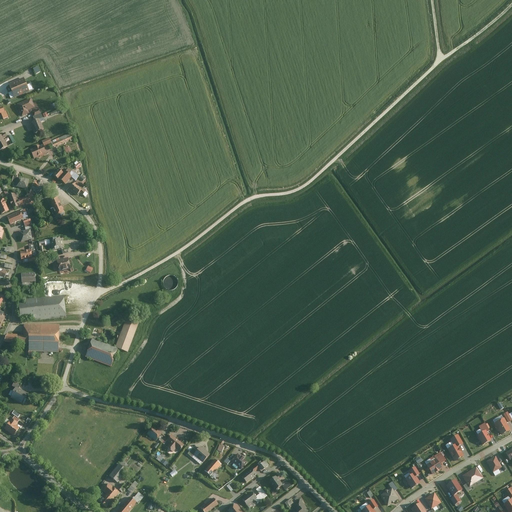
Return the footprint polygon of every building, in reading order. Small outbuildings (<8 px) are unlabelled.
[(25,77),(9,83),(14,97),(30,92),(25,77)] [(35,108),(31,99),(17,105),(22,117),(29,114),(28,111),(35,108)] [(0,115),(2,114),(4,119),(9,117),(7,112),(5,113),(3,108),(0,108),(0,115)] [(34,134),(44,129),(39,120),(35,122),(33,123),(34,126),(31,127),(34,134)] [(54,149),(74,140),(71,133),(51,142),(52,144),(54,149)] [(2,135),(0,136),(0,150),(0,151),(8,146),(3,138),(2,135)] [(50,139),(42,142),(45,147),(52,144),(51,142),(50,139)] [(34,160),(47,154),(43,146),(39,147),(39,146),(36,147),(36,148),(30,151),(34,160)] [(63,175),(57,169),(52,176),(58,181),(59,180),(63,175)] [(65,186),(72,178),(69,176),(72,172),(69,169),(63,175),(59,180),(65,186)] [(28,190),(30,180),(18,178),(17,188),(28,190)] [(86,188),(78,181),(71,190),(78,196),(79,195),(83,197),(87,192),(84,190),(86,188)] [(33,189),(38,194),(42,189),(37,183),(35,185),(36,186),(33,189)] [(14,194),(8,196),(12,211),(23,206),(20,200),(19,196),(15,197),(14,194)] [(36,201),(33,195),(20,200),(23,206),(36,201)] [(62,205),(59,198),(50,202),(53,209),(50,210),(53,218),(62,214),(63,216),(65,215),(61,205),(62,205)] [(3,199),(0,200),(0,209),(2,214),(8,211),(3,199)] [(10,225),(23,219),(20,212),(7,218),(10,225)] [(33,241),(31,231),(26,231),(19,232),(21,243),(33,241)] [(63,249),(60,238),(49,240),(51,252),(63,249)] [(27,252),(21,253),(22,260),(29,260),(33,260),(32,251),(32,250),(27,251),(27,252)] [(60,261),(58,257),(51,259),(53,266),(58,264),(57,262),(60,261)] [(71,269),(69,259),(60,261),(57,262),(58,264),(53,266),(54,269),(58,268),(59,272),(71,269)] [(8,271),(3,269),(2,273),(0,272),(0,276),(5,279),(8,271)] [(36,275),(22,276),(23,285),(37,285),(36,275)] [(67,317),(64,296),(29,300),(30,303),(31,317),(31,318),(36,318),(36,320),(67,317)] [(26,305),(20,305),(21,318),(31,317),(30,303),(29,300),(26,301),(26,305)] [(139,323),(127,319),(116,349),(118,350),(127,353),(139,323)] [(29,353),(59,354),(60,344),(60,325),(24,325),(24,336),(23,342),(23,345),(29,346),(29,353)] [(116,349),(93,340),(86,358),(111,368),(118,350),(116,349)] [(23,405),(29,394),(19,389),(16,388),(11,399),(23,405)] [(501,435),(509,430),(506,424),(507,423),(504,419),(494,425),(499,432),(499,431),(501,435)] [(12,423),(10,422),(4,431),(15,437),(20,429),(16,427),(18,423),(13,421),(12,423)] [(489,429),(485,423),(479,428),(482,433),(487,430),(489,429)] [(162,434),(154,427),(147,434),(156,441),(162,434)] [(493,439),(487,430),(482,433),(478,436),(484,444),(493,439)] [(463,445),(458,436),(453,440),(455,444),(457,445),(458,448),(463,445)] [(180,452),(185,446),(175,438),(168,447),(174,452),(177,449),(180,452)] [(458,448),(457,445),(447,452),(455,463),(464,457),(458,448)] [(210,455),(201,447),(193,456),(202,464),(210,455)] [(231,460),(242,469),(248,462),(238,453),(231,460)] [(445,464),(441,458),(437,460),(441,467),(445,464)] [(502,469),(495,458),(487,462),(493,474),(502,469)] [(110,476),(118,483),(130,466),(122,460),(110,476)] [(211,477),(221,466),(214,460),(204,472),(211,477)] [(261,461),(258,463),(263,470),(270,465),(266,460),(262,463),(261,461)] [(437,460),(426,467),(433,476),(443,469),(441,467),(437,460)] [(247,483),(257,476),(254,472),(260,468),(257,465),(242,477),(247,483)] [(416,468),(411,471),(413,475),(415,477),(420,474),(416,468)] [(485,480),(478,469),(464,478),(469,485),(471,488),(485,480)] [(412,489),(420,484),(415,477),(413,475),(406,480),(412,489)] [(282,485),(276,477),(268,483),(274,491),(282,485)] [(135,481),(128,490),(132,493),(139,484),(135,481)] [(463,490),(457,481),(447,487),(454,497),(463,490)] [(396,491),(391,484),(387,487),(390,491),(392,493),(396,491)] [(107,508),(119,493),(110,485),(104,491),(110,496),(107,500),(103,497),(99,502),(107,508)] [(469,485),(464,488),(468,494),(473,491),(471,488),(469,485)] [(390,491),(379,498),(386,508),(397,501),(392,493),(390,491)] [(139,492),(133,499),(139,503),(144,496),(139,492)] [(252,493),(243,500),(248,506),(257,499),(252,493)] [(440,503),(434,494),(426,500),(432,509),(440,503)] [(461,503),(457,497),(451,501),(455,507),(461,503)] [(128,511),(136,503),(130,498),(119,511),(128,511)] [(208,511),(218,505),(214,499),(201,509),(203,511),(208,511)] [(308,511),(309,511),(300,499),(292,504),(296,510),(293,511),(308,511)] [(378,507),(374,500),(370,503),(371,506),(373,510),(378,507)]
